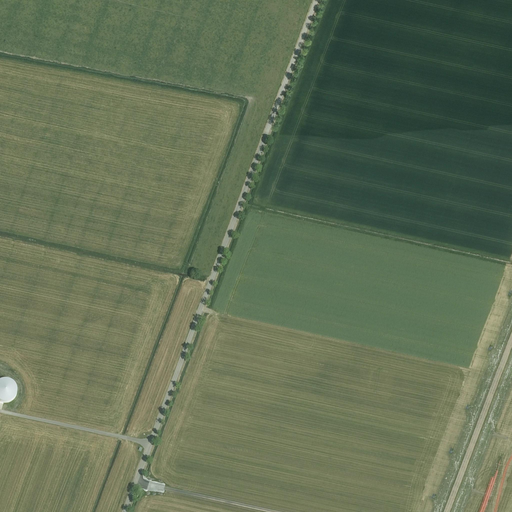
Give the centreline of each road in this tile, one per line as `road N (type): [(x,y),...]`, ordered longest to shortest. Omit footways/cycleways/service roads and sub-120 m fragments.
road 1 (tertiary): [(315,0),(124,511)]
road 2 (track): [(133,480),(278,511)]
